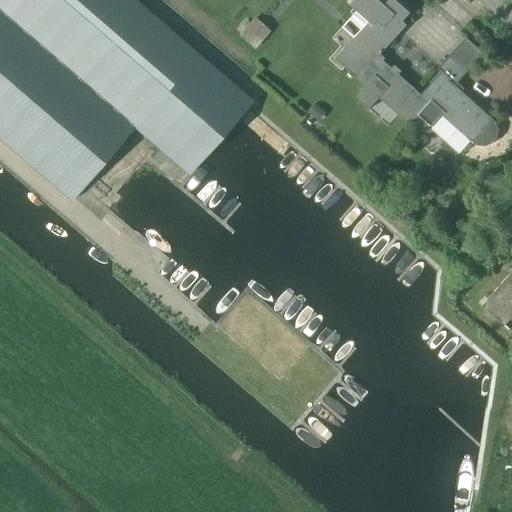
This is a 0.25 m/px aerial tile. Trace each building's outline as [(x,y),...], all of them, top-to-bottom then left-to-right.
[(132,129),(187,175),(250,102),(132,0),(0,0),(0,140),(70,201),(132,129)] [(367,23),(334,59),(364,86),(385,61),(379,56),(405,26),(401,22),(409,13),(393,0),(387,0),(383,5),(377,0),(353,0),(348,5),(367,23)] [(253,18),(237,35),(252,49),(268,31),(253,18)] [(464,38),(447,58),(465,74),(482,54),(464,38)] [(418,115),(409,125),(427,124),(441,115),(471,143),(472,142),(483,146),(490,144),(495,138),(497,130),(494,123),(491,120),(492,120),(465,74),(447,58),(420,95),(419,96),(428,104),(417,115),(418,115)] [(365,87),(354,98),(367,110),(377,99),(392,111),(408,126),(409,125),(418,115),(417,115),(428,104),(419,96),(420,95),(412,88),(384,64),(386,62),(385,61),(364,86),(365,87)] [(324,113),(315,106),(309,114),(318,121),(324,113)] [(511,271),(481,306),(498,321),(503,326),(504,325),(511,331),(511,271)]
